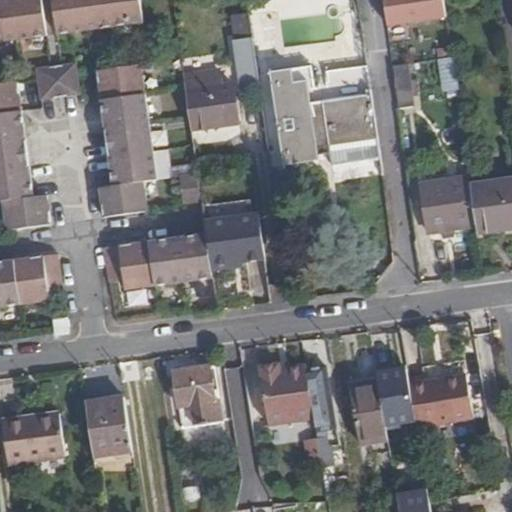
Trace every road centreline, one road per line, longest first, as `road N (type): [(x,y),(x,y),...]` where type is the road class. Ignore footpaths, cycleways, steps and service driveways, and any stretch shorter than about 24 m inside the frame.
road 1 (unknown): [(140,337),(171,511)]
road 2 (unknown): [(229,326),(253,497)]
